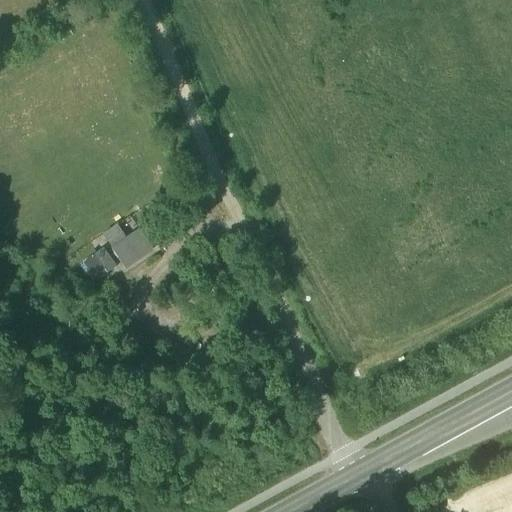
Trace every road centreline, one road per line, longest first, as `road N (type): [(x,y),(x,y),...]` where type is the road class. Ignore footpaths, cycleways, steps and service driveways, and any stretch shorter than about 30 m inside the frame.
road 1 (track): [(367,469),(346,452),(142,0)]
road 2 (primary): [(367,469),(511,389)]
